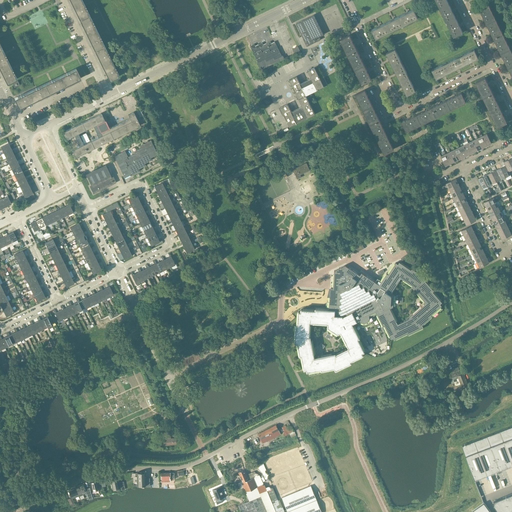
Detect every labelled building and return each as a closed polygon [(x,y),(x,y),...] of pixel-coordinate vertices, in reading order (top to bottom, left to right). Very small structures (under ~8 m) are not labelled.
[(81,0),(80,0),(76,2),(72,4),(79,19),(89,15),(81,0)] [(446,0),(435,0),(439,8),(449,4),(446,0)] [(449,4),(439,8),(446,22),(455,18),(449,4)] [(484,6),(483,6),(479,8),(482,15),(481,15),(482,17),(483,17),(486,23),(495,19),(488,4),(484,6)] [(414,9),(405,13),(399,16),(404,25),(418,18),(414,9)] [(97,30),(89,15),(79,19),(87,35),(97,30)] [(314,15),(295,24),(303,40),(307,47),(321,40),(319,36),(323,34),(314,15)] [(399,16),(391,20),(385,23),(390,32),(404,25),(399,16)] [(455,18),(446,22),(453,37),(462,32),(455,18)] [(495,19),(486,23),(489,30),(488,30),(489,32),(490,32),(493,38),(503,34),(495,19)] [(385,23),(377,27),(371,30),(376,39),(390,32),(385,23)] [(104,45),(97,30),(87,35),(94,50),(99,48),(104,45)] [(503,34),(493,38),(496,45),(497,47),(500,53),(510,48),(503,34)] [(345,37),(344,37),(340,39),(347,54),(356,50),(353,43),(354,43),(353,41),(352,41),(349,35),(345,37)] [(282,56),(275,43),(272,45),(270,41),(266,43),(267,45),(264,46),(262,43),(258,45),(259,46),(256,47),(254,44),(250,46),(258,62),(257,63),(260,70),(284,58),(283,55),(282,56)] [(104,45),(99,48),(94,50),(102,65),(106,63),(111,61),(104,45)] [(300,52),(298,46),(292,49),(295,54),(300,52)] [(2,48),(0,48),(0,67),(4,66),(9,63),(2,48)] [(395,48),(386,53),(393,67),(402,63),(395,48)] [(511,52),(510,48),(500,53),(503,59),(503,60),(504,62),(504,61),(508,68),(511,65),(511,52)] [(474,49),(460,56),(464,65),(478,58),(474,49)] [(356,50),(347,54),(354,69),(364,64),(361,58),(360,56),(356,50)] [(300,64),(287,70),(295,88),(296,90),(301,100),(337,82),(323,52),(300,64)] [(460,56),(446,62),(451,71),(464,65),(460,56)] [(111,61),(106,63),(102,65),(109,81),(119,76),(111,61)] [(446,62),(432,70),(436,79),(451,71),(446,62)] [(9,63),(4,66),(0,67),(0,69),(7,83),(17,79),(9,63)] [(402,63),(393,67),(399,81),(409,76),(402,63)] [(364,64),(354,69),(362,84),(371,79),(368,73),(367,71),(364,64)] [(76,69),(66,73),(60,76),(65,86),(80,78),(76,69)] [(60,76),(51,80),(45,83),(50,93),(65,86),(60,76)] [(409,76),(399,81),(406,95),(416,91),(409,76)] [(485,78),(475,82),(483,97),(492,93),(489,86),(488,84),(485,78)] [(45,83),(36,88),(30,91),(34,101),(50,93),(45,83)] [(364,90),(355,94),(362,109),(372,105),(369,98),(368,96),(364,90)] [(30,91),(21,95),(14,98),(19,108),(34,101),(30,91)] [(454,95),(452,96),(452,97),(446,100),(451,109),(466,102),(464,98),(463,97),(461,93),(455,96),(454,95)] [(492,93),(483,97),(490,112),(499,107),(496,101),(497,101),(496,99),(495,99),(492,93)] [(273,99),(269,101),(282,128),(301,119),(288,94),(274,100),(273,99)] [(440,102),(437,103),(438,104),(431,107),(436,116),(451,109),(446,100),(440,103),(440,102)] [(372,105),(362,109),(370,124),(379,119),(376,113),(375,111),(372,105)] [(425,110),(423,111),(416,114),(421,124),(436,116),(431,107),(425,110)] [(499,107),(490,112),(497,127),(501,125),(502,124),(506,122),(503,116),(504,115),(503,113),(502,114),(499,107)] [(128,115),(129,118),(108,129),(101,113),(89,119),(63,132),(66,139),(74,135),(77,142),(78,143),(79,146),(78,147),(72,150),(74,155),(75,157),(87,152),(94,148),(112,139),(113,139),(140,126),(133,112),(128,115)] [(408,118),(402,121),(402,122),(406,131),(421,124),(416,114),(410,117),(408,118)] [(308,118),(301,121),(303,125),(312,120),(310,117),(308,118)] [(379,119),(370,124),(377,139),(386,134),(383,128),(384,128),(383,126),(382,126),(379,119)] [(386,134),(377,139),(384,154),(388,152),(389,151),(394,149),(390,143),(391,142),(390,140),(389,141),(386,134)] [(487,134),(482,136),(486,146),(491,143),(487,134)] [(482,136),(477,138),(482,148),(486,146),(482,136)] [(477,138),(473,141),(477,150),(482,148),(477,138)] [(150,158),(157,154),(151,140),(146,143),(147,145),(145,146),(143,144),(139,146),(141,149),(138,150),(137,150),(133,152),(135,154),(132,156),(131,155),(128,157),(125,151),(114,156),(124,178),(130,175),(131,174),(132,175),(139,171),(138,169),(145,166),(144,163),(151,160),(150,158)] [(473,141),(468,143),(473,152),(477,150),(473,141)] [(8,143),(1,147),(3,153),(11,149),(8,143)] [(468,143),(464,145),(468,155),(473,152),(468,143)] [(464,145),(459,147),(464,157),(468,155),(464,145)] [(459,147),(454,150),(459,159),(464,157),(459,147)] [(11,149),(3,153),(6,158),(14,155),(11,149)] [(454,150),(450,152),(454,161),(459,159),(454,150)] [(450,152),(445,154),(450,164),(454,161),(450,152)] [(445,154),(440,156),(445,166),(450,164),(445,154)] [(14,155),(6,158),(9,164),(17,160),(14,155)] [(511,167),(508,159),(503,162),(505,165),(508,171),(511,169),(511,167)] [(17,160),(9,164),(11,169),(19,166),(17,160)] [(296,169),(293,171),(297,179),(301,177),(300,175),(310,170),(306,162),(295,168),(296,169)] [(111,176),(106,165),(105,165),(86,175),(91,186),(90,187),(93,194),(116,183),(112,175),(111,176)] [(505,165),(501,167),(505,177),(510,175),(508,171),(505,165)] [(19,166),(11,169),(14,175),(22,171),(19,166)] [(501,167),(496,170),(501,179),(505,177),(501,167)] [(496,170),(492,172),(496,181),(501,179),(496,170)] [(22,171),(14,175),(17,181),(25,177),(22,171)] [(492,172),(487,174),(492,184),(496,181),(492,172)] [(487,174),(482,176),(487,186),(492,184),(487,174)] [(482,176),(478,179),(482,188),(487,186),(482,176)] [(25,177),(17,181),(19,186),(27,182),(25,177)] [(455,179),(446,183),(448,188),(458,183),(455,179)] [(27,182),(19,186),(22,192),(30,188),(27,182)] [(166,188),(163,182),(162,183),(154,186),(157,192),(165,188),(166,188)] [(458,183),(448,188),(451,193),(460,188),(458,183)] [(30,188),(22,192),(25,197),(33,193),(30,188)] [(167,194),(165,188),(157,192),(159,198),(167,194)] [(460,188),(451,193),(453,197),(462,193),(460,188)] [(462,193),(453,197),(455,202),(464,197),(462,193)] [(134,196),(128,199),(130,203),(138,199),(137,196),(140,195),(139,194),(134,196)] [(167,194),(159,198),(162,203),(170,199),(167,194)] [(7,196),(2,199),(5,207),(11,204),(7,196)] [(464,197),(455,202),(457,206),(467,202),(464,197)] [(493,198),(484,202),(486,207),(495,202),(493,198)] [(170,199),(162,203),(165,209),(173,205),(170,199)] [(134,211),(142,207),(141,204),(142,203),(141,201),(140,202),(140,203),(132,207),(134,211)] [(117,202),(105,208),(107,212),(119,206),(117,202)] [(467,202),(457,206),(460,211),(469,206),(467,202)] [(495,202),(486,207),(488,212),(498,207),(495,202)] [(69,204),(63,207),(67,215),(73,212),(69,204)] [(173,205),(165,209),(167,214),(175,210),(173,205)] [(469,206),(460,211),(462,215),(471,211),(469,206)] [(63,207),(58,210),(62,218),(67,215),(63,207)] [(498,207),(488,212),(490,216),(500,211),(498,207)] [(58,210),(52,213),(56,220),(62,218),(58,210)] [(175,210),(167,214),(170,220),(178,216),(175,210)] [(493,221),(502,216),(504,215),(502,210),(500,211),(490,216),(493,221)] [(110,211),(102,215),(105,220),(113,217),(110,211)] [(471,211),(462,215),(464,220),(473,215),(471,211)] [(52,213),(47,215),(51,223),(56,220),(52,213)] [(47,215),(41,218),(45,226),(51,223),(47,215)] [(473,215),(464,220),(466,225),(476,220),(473,215)] [(495,225),(504,221),(507,220),(504,215),(502,216),(493,221),(495,225)] [(178,216),(170,220),(173,225),(181,221),(178,216)] [(113,217),(105,220),(108,226),(115,222),(113,217)] [(141,226),(150,222),(148,219),(150,219),(149,217),(147,217),(148,218),(139,222),(141,226)] [(41,218),(36,221),(40,228),(45,226),(41,218)] [(30,223),(34,231),(40,228),(36,221),(30,223)] [(181,221),(173,225),(176,231),(183,227),(181,221)] [(504,221),(495,225),(497,230),(507,225),(504,221)] [(76,224),(70,227),(72,232),(80,227),(79,224),(82,223),(81,222),(76,224)] [(115,222),(108,226),(110,231),(118,228),(115,222)] [(507,225),(497,230),(499,234),(509,230),(507,225)] [(471,226),(461,230),(464,235),(473,230),(471,226)] [(183,227),(176,231),(178,236),(186,232),(183,227)] [(118,228),(110,231),(113,237),(121,233),(118,228)] [(84,235),(83,232),(84,231),(83,229),(82,230),(82,231),(74,235),(76,239),(84,235)] [(473,230),(464,235),(466,240),(475,235),(473,230)] [(509,230),(499,234),(502,239),(511,235),(509,230)] [(13,232),(7,235),(11,242),(17,240),(13,232)] [(149,242),(157,238),(156,235),(157,234),(156,232),(155,233),(155,234),(147,238),(149,242)] [(186,232),(178,236),(181,242),(189,238),(186,232)] [(121,233),(113,237),(116,242),(123,239),(121,233)] [(7,235),(2,237),(5,245),(11,242),(7,235)] [(475,235),(466,240),(468,244),(477,240),(475,235)] [(157,238),(149,242),(151,246),(162,240),(161,239),(159,240),(157,238)] [(189,238),(181,242),(184,247),(191,243),(189,238)] [(52,239),(45,243),(47,248),(55,245),(52,239)] [(86,239),(78,243),(80,247),(88,243),(87,240),(86,239)] [(123,239),(116,242),(118,248),(126,244),(123,239)] [(477,240),(468,244),(470,249),(480,244),(477,240)] [(88,243),(80,247),(82,251),(90,247),(89,246),(88,243)] [(191,243),(184,247),(186,253),(194,249),(191,243)] [(126,244),(118,248),(121,254),(129,250),(126,244)] [(362,244),(352,249),(354,253),(364,248),(362,244)] [(480,244),(470,249),(472,253),(482,249),(480,244)] [(55,245),(47,248),(50,254),(58,250),(55,245)] [(92,251),(90,248),(92,247),(91,245),(89,246),(90,247),(82,251),(83,255),(92,251)] [(16,259),(24,255),(23,252),(26,250),(25,249),(20,252),(14,255),(16,259)] [(482,249),(472,253),(475,258),(484,253),(482,249)] [(58,250),(50,254),(53,259),(61,256),(58,250)] [(129,250),(121,254),(124,259),(131,255),(129,250)] [(172,258),(169,253),(168,254),(169,257),(167,258),(171,266),(175,264),(172,258)] [(484,253),(475,258),(477,263),(486,258),(484,253)] [(85,264),(87,262),(96,258),(94,255),(94,254),(85,259),(83,260),(85,264)] [(26,259),(26,258),(24,255),(16,259),(14,260),(16,264),(18,263),(26,259)] [(61,256),(53,259),(55,265),(63,261),(61,256)] [(20,267),(28,262),(27,260),(28,259),(27,257),(26,258),(26,259),(18,263),(20,267)] [(486,258),(477,263),(479,267),(489,263),(486,258)] [(99,266),(98,263),(99,262),(98,260),(97,261),(97,262),(89,266),(91,270),(99,266)] [(63,261),(55,265),(58,271),(66,267),(63,261)] [(163,270),(159,262),(156,263),(155,262),(153,263),(154,264),(155,264),(159,272),(163,270)] [(388,274),(387,273),(379,284),(361,273),(360,275),(345,265),(334,271),(333,288),(330,288),(330,290),(329,303),(329,309),(315,308),(315,309),(315,310),(302,309),(301,309),(301,311),(298,311),(298,313),(297,325),(296,325),(295,343),(297,343),(300,356),(301,356),(304,368),(304,369),(307,369),(307,370),(307,371),(308,371),(321,369),(321,370),(334,368),(335,370),(351,362),(350,361),(362,355),(363,355),(362,352),(364,351),(364,350),(358,339),(359,338),(353,326),(357,324),(358,325),(359,325),(361,326),(362,326),(363,326),(364,326),(366,326),(367,326),(368,326),(369,325),(370,324),(371,323),(372,322),(372,321),(373,320),(373,319),(373,317),(373,316),(377,314),(383,326),(384,326),(390,337),(391,338),(393,337),(394,339),(395,339),(407,333),(407,334),(407,335),(423,327),(422,325),(432,316),(431,315),(440,306),(441,305),(440,303),(442,302),(441,301),(432,291),(433,290),(434,290),(425,280),(426,278),(412,268),(411,269),(400,262),(400,263),(399,262),(398,264),(396,263),(395,264),(395,263),(388,274)] [(66,267),(58,271),(61,276),(69,272),(66,267)] [(147,278),(143,269),(140,271),(140,270),(138,271),(138,272),(140,271),(144,280),(147,278)] [(145,282),(144,280),(140,271),(138,272),(136,273),(141,284),(145,282)] [(34,274),(25,278),(27,282),(36,278),(34,275),(35,274),(34,272),(33,273),(34,274)] [(69,272),(61,276),(64,281),(71,278),(69,272)] [(141,284),(136,273),(133,275),(131,272),(130,272),(132,276),(136,283),(137,286),(141,284)] [(71,278),(64,281),(66,287),(74,283),(71,278)] [(41,290),(33,294),(35,298),(43,294),(42,291),(43,290),(42,288),(41,288),(41,290)] [(105,298),(101,290),(102,290),(102,288),(100,289),(100,291),(97,292),(101,300),(103,302),(106,301),(105,298)] [(101,300),(97,292),(95,293),(94,292),(92,293),(92,294),(93,294),(97,302),(101,300)] [(6,296),(0,298),(0,304),(1,306),(8,302),(6,296)] [(90,306),(86,298),(87,297),(86,296),(84,297),(85,298),(82,299),(86,308),(90,306)] [(86,308),(82,299),(79,301),(78,300),(76,301),(77,302),(78,301),(82,310),(86,308)] [(8,302),(1,306),(3,311),(11,307),(8,302)] [(11,307),(3,311),(6,316),(14,313),(11,307)] [(70,315),(66,307),(64,308),(63,307),(61,308),(62,309),(63,309),(67,317),(70,315)] [(63,319),(59,311),(56,312),(54,309),(53,310),(55,314),(56,314),(56,316),(59,321),(63,319)] [(51,325),(48,319),(48,318),(47,316),(46,314),(45,314),(46,317),(43,318),(47,327),(48,329),(52,327),(51,325)] [(43,329),(39,320),(40,320),(40,319),(38,319),(38,321),(35,322),(39,331),(43,329)] [(39,331),(35,322),(33,324),(32,322),(30,323),(30,325),(31,324),(35,332),(39,331)] [(24,338),(20,330),(17,331),(16,330),(14,331),(15,332),(16,332),(20,340),(24,338)] [(191,347),(196,344),(188,331),(183,335),(191,347)] [(12,344),(8,335),(9,335),(9,333),(7,334),(7,336),(2,339),(1,337),(0,337),(0,339),(1,339),(4,348),(12,344)] [(468,385),(464,373),(461,374),(458,367),(448,371),(451,377),(449,377),(450,381),(453,380),(452,378),(457,376),(462,387),(468,385)] [(276,425),(271,428),(275,435),(275,436),(280,433),(276,425)] [(290,433),(291,436),(292,437),(296,435),(292,427),(287,429),(285,425),(282,427),(284,432),(283,432),(285,436),(290,433)] [(511,426),(500,431),(487,436),(474,441),(462,446),(475,480),(487,475),(500,470),(511,465),(511,426)] [(258,434),(262,442),(275,435),(271,428),(264,431),(263,431),(258,434)] [(177,444),(176,438),(170,438),(170,434),(162,435),(162,439),(162,446),(177,444)] [(263,462),(262,462),(256,465),(262,473),(265,479),(269,477),(263,462)] [(283,511),(282,511),(272,488),(260,493),(258,486),(254,477),(248,480),(247,476),(244,470),(239,472),(243,482),(242,482),(246,492),(250,501),(239,506),(241,511),(283,511)] [(145,477),(145,472),(143,472),(143,473),(142,473),(142,472),(139,473),(138,473),(137,473),(137,476),(137,479),(137,482),(137,485),(141,485),(141,486),(143,486),(143,485),(145,485),(145,486),(148,486),(149,486),(149,479),(145,479),(145,477),(145,476),(145,477)] [(174,473),(170,473),(170,472),(160,472),(160,482),(170,481),(170,478),(174,478),(174,473)] [(119,488),(117,476),(115,476),(115,477),(114,477),(111,478),(110,478),(111,480),(110,481),(111,485),(112,485),(112,489),(115,488),(116,489),(118,488),(119,488)] [(92,497),(89,487),(85,489),(84,488),(86,487),(85,485),(84,486),(83,485),(76,488),(79,496),(83,495),(83,494),(86,493),(87,494),(88,498),(92,497)] [(321,511),(317,501),(311,486),(282,498),(287,511),(321,511)] [(216,501),(217,504),(223,501),(222,499),(225,497),(220,487),(212,490),(217,500),(216,501)] [(71,498),(68,499),(70,504),(72,507),(76,506),(74,502),(73,499),(76,498),(79,496),(78,493),(76,488),(68,491),(70,496),(71,498)] [(511,511),(511,493),(501,498),(493,501),(493,506),(497,511),(511,511)] [(490,511),(484,503),(470,511),(490,511)]
